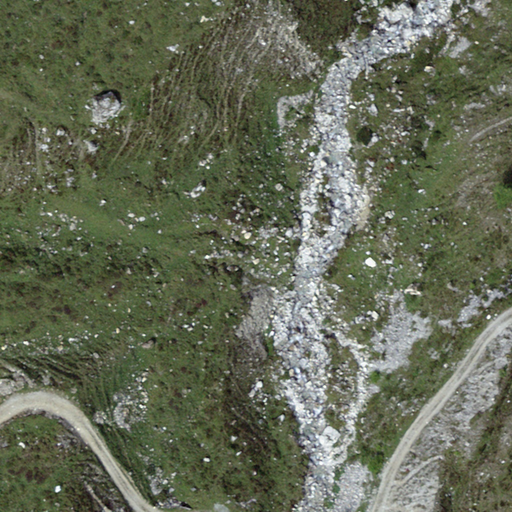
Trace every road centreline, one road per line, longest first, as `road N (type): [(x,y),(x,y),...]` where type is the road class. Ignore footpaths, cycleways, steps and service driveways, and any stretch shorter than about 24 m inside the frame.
road 1 (track): [(375,511),(414,425),(489,330),(511,313)]
road 2 (track): [(0,415),(31,398),(65,401),(146,511)]
